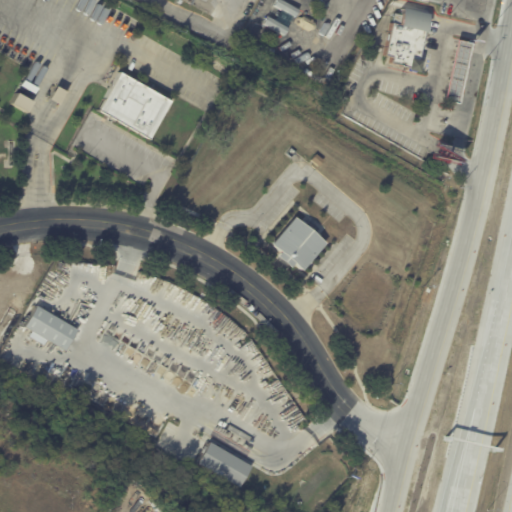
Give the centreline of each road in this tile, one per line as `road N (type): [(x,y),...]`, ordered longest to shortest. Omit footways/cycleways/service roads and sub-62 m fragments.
road 1 (residential): [(404,449),(372,433),(337,397),(255,288),(203,255),(94,221),(0,225)]
road 2 (secondary): [(511,43),(482,182),(387,511)]
road 3 (motorway): [(511,255),(462,469)]
